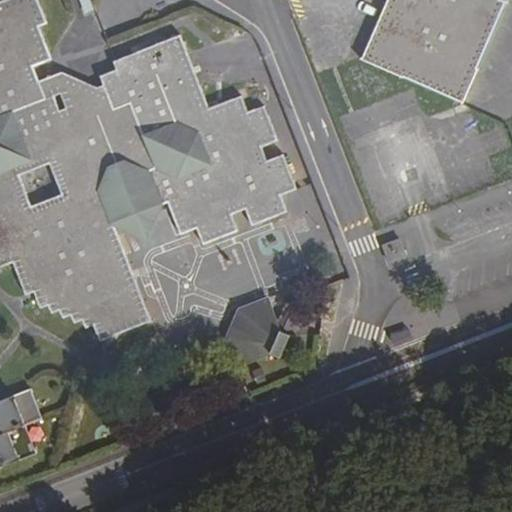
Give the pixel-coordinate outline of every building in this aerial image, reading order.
[(0,270),(18,265),(31,297),(40,294),(46,310),(53,307),(56,315),(65,312),(68,320),(76,318),(78,325),(87,322),(90,330),(98,328),(104,344),(154,326),(118,231),(115,226),(137,216),(154,224),(162,207),(170,204),(183,236),(197,232),(204,247),(239,233),(233,217),(247,212),(253,227),(287,214),(282,198),(296,193),(283,159),(269,163),(263,148),(275,143),(262,108),(247,113),(241,101),(208,113),(199,89),(188,85),(181,69),(188,59),(186,54),(178,35),(113,61),(116,70),(100,75),(104,84),(107,94),(67,109),(59,112),(54,97),(53,95),(46,97),(40,83),(35,67),(51,61),(39,27),(44,25),(34,0),(10,0),(0,4),(0,270)] [(384,0),(359,61),(411,83),(459,104),(505,0),(384,0)] [(188,85),(199,89),(188,59),(181,69),(188,85)] [(64,73),(40,83),(46,97),(53,95),(54,97),(62,95),(67,109),(107,94),(104,84),(98,85),(64,73)] [(137,216),(115,226),(118,231),(145,244),(154,224),(137,216)] [(400,240),(384,246),(390,262),(405,256),(400,240)] [(241,306),(225,337),(237,364),(259,356),(264,359),(267,354),(273,351),(278,355),(288,337),(280,332),(266,296),(241,306)] [(0,467),(34,454),(24,427),(38,421),(27,392),(0,402),(0,467)]
